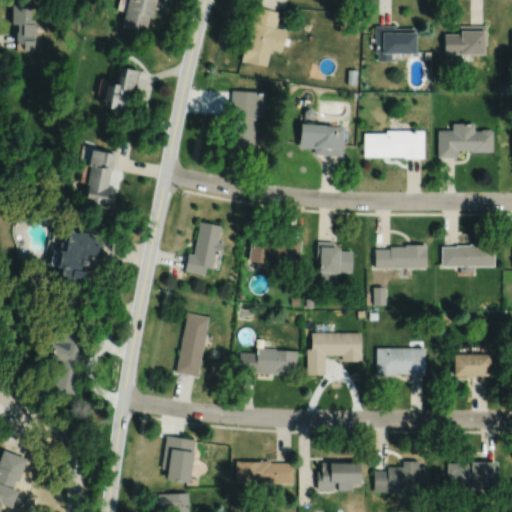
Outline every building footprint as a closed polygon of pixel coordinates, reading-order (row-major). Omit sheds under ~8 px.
[(125,0),(120,24),(144,30),(148,14),(151,15),(154,0),(125,0)] [(13,1),(12,21),(19,21),(18,29),(17,29),(17,38),(18,38),(18,41),(24,41),(23,47),(34,47),(35,17),(32,17),(32,2),(13,1)] [(254,4),(250,21),(247,21),(243,38),(246,38),(245,44),(243,44),(239,57),(240,57),(240,59),(244,60),(245,58),(265,64),(270,46),(277,48),(281,28),(275,26),(279,10),(254,4)] [(374,23),(374,36),(370,36),(370,43),(374,43),(374,51),(377,51),(377,58),(391,58),(391,51),(416,50),(416,29),(415,29),(415,26),(394,26),(394,23),(374,23)] [(444,31),(444,51),(485,51),(485,42),(486,42),(486,23),(460,23),(460,31),(444,31)] [(117,64),(115,73),(116,73),(115,81),(103,79),(99,103),(130,109),(138,68),(117,64)] [(347,67),(347,82),(356,82),(356,68),(347,67)] [(230,88),(229,113),(231,113),(229,149),(252,151),(255,115),(263,116),(265,90),(230,88)] [(307,106),(304,109),(303,113),(306,116),(310,116),(313,114),(313,110),(311,107),(307,106)] [(300,121),(298,145),(314,146),(313,152),(341,154),(344,125),(300,121)] [(481,128),(474,128),(474,121),(453,121),(453,128),(438,128),(438,156),(457,156),(457,148),(471,148),(471,150),(493,150),(493,128),(491,128),(489,127),(483,127),(481,128)] [(363,131),(363,155),(403,155),(403,156),(424,156),(424,128),(386,128),(386,131),(363,131)] [(90,147),(87,163),(88,164),(85,179),(88,180),(83,203),(110,208),(111,208),(115,186),(106,184),(109,168),(111,168),(114,152),(90,147)] [(199,220),(192,253),(187,252),(183,269),(203,273),(204,265),(211,267),(214,252),(221,253),(223,242),(217,240),(220,224),(199,220)] [(74,229),(66,227),(63,240),(61,240),(59,249),(63,250),(59,266),(64,267),(61,278),(59,278),(57,288),(85,293),(88,279),(82,277),(84,270),(81,270),(84,252),(94,254),(97,244),(92,243),(94,232),(80,229),(79,231),(74,230),(74,229)] [(250,234),(247,259),(263,261),(263,266),(268,267),(269,259),(276,260),(276,262),(298,265),(301,239),(283,237),(282,243),(277,242),(277,237),(250,234)] [(316,240),(316,257),(319,257),(318,270),(320,270),(320,280),(335,280),(335,271),(338,271),(338,270),(351,271),(352,250),(339,249),(339,246),(333,246),(333,240),(316,240)] [(441,245),(441,264),(459,264),(459,271),(470,271),(470,264),(494,264),(494,242),(470,242),(470,243),(456,243),(456,245),(441,245)] [(374,247),(374,266),(426,266),(426,243),(405,243),(405,245),(389,245),(390,247),(374,247)] [(372,286),(373,303),(385,303),(385,285),(372,286)] [(290,295),(290,303),(299,303),(299,296),(290,295)] [(305,297),(305,306),(313,306),(313,297),(305,297)] [(186,311),(174,371),(196,375),(208,315),(186,311)] [(69,321),(65,333),(57,331),(56,339),(54,339),(49,361),(58,363),(53,390),(74,394),(84,343),(82,342),(87,326),(69,321)] [(310,331),(310,348),(306,348),(306,373),(324,373),(324,353),(341,353),(341,359),(360,359),(360,331),(310,331)] [(238,351),(238,371),(282,373),(282,370),(295,371),(296,350),(275,348),(275,347),(256,346),(256,352),(238,351)] [(376,346),(376,374),(393,374),(393,372),(408,372),(408,373),(424,373),(424,347),(376,346)] [(454,353),(454,374),(490,374),(490,353),(454,353)] [(165,434),(160,468),(166,469),(164,480),(187,483),(192,451),(194,439),(165,434)] [(5,450),(0,462),(0,507),(10,511),(13,511),(21,494),(16,492),(29,460),(5,450)] [(235,460),(235,482),(246,482),(246,492),(259,492),(259,482),(293,482),(292,462),(269,462),(269,460),(235,460)] [(373,470),(373,490),(395,490),(395,488),(428,488),(428,466),(418,466),(418,460),(403,460),(403,466),(387,466),(387,470),(373,470)] [(316,470),(316,488),(333,488),(333,482),(337,482),(337,490),(352,490),(352,482),(360,482),(360,461),(321,461),(321,470),(316,470)] [(447,462),(447,475),(449,475),(449,484),(462,485),(462,489),(474,490),(474,485),(498,486),(498,462),(471,461),(471,462),(447,462)] [(157,493),(157,510),(167,510),(167,511),(187,511),(187,492),(157,493)]
